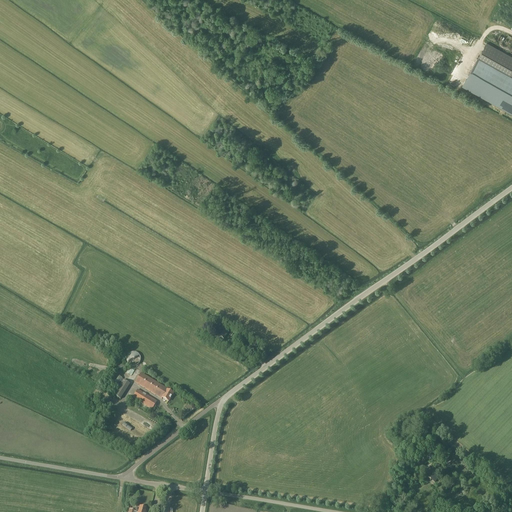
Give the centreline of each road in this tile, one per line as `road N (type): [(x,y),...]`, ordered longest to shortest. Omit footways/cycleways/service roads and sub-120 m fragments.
road 1 (unclassified): [(224,397),(511,188)]
road 2 (unclassified): [(224,397),(117,478)]
road 3 (unclassified): [(335,511),(205,491)]
